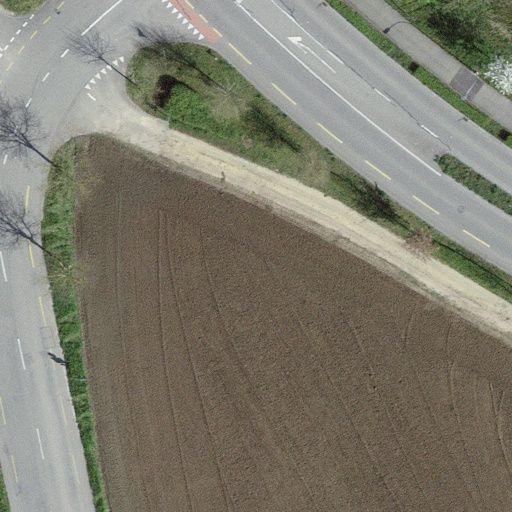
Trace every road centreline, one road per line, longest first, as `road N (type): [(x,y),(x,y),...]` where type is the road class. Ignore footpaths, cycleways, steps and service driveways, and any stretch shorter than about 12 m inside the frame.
road 1 (track): [(511,319),(328,211),(43,79),(0,95)]
road 2 (primary): [(511,203),(415,138),(256,0)]
road 3 (tertiary): [(0,246),(54,511)]
